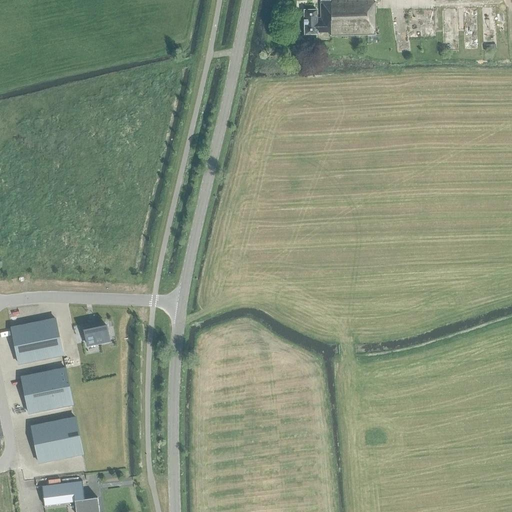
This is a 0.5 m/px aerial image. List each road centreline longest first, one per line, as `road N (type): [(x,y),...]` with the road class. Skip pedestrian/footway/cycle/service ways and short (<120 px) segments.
road 1 (unknown): [(212,0),(146,301),(141,433),(151,511)]
road 2 (tertiary): [(182,303),(248,0)]
road 3 (tertiary): [(175,511),(173,388),(182,303)]
road 4 (unclassified): [(182,303),(55,296),(0,303)]
